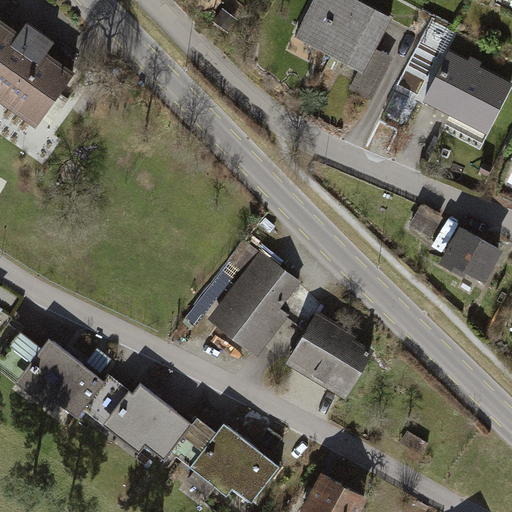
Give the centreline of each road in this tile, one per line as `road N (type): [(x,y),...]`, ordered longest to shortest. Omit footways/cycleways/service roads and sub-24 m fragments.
road 1 (secondary): [(94,0),(511,420)]
road 2 (residential): [(0,267),(221,376),(467,511)]
road 3 (residential): [(154,0),(288,126),(511,224)]
